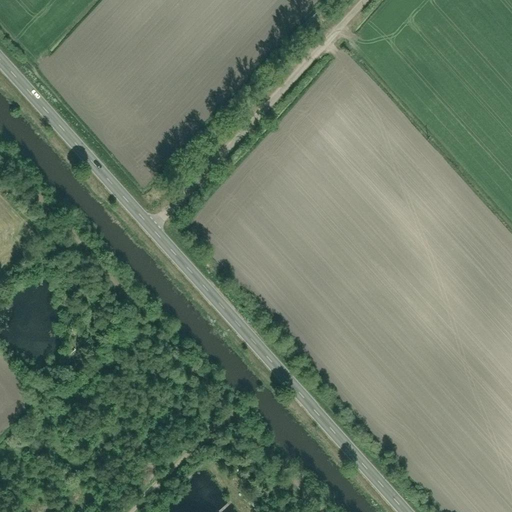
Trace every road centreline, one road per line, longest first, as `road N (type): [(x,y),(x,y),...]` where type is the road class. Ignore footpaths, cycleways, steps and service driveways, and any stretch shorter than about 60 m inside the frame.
road 1 (tertiary): [(405,511),(0,58)]
road 2 (track): [(116,511),(220,410)]
